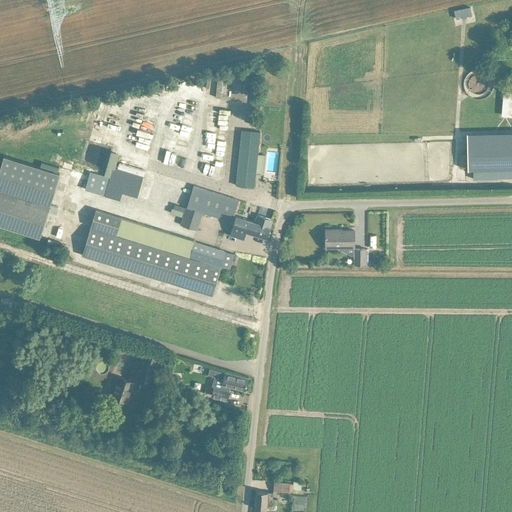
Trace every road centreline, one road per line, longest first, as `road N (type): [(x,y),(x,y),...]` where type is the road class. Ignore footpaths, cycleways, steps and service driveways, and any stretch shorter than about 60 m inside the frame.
road 1 (unclassified): [(259,373),(278,220),(296,207),(511,203)]
road 2 (unclassified): [(259,373),(0,293)]
road 3 (unknown): [(273,257),(106,196),(92,199),(77,243)]
road 4 (unclassified): [(243,511),(259,373)]
